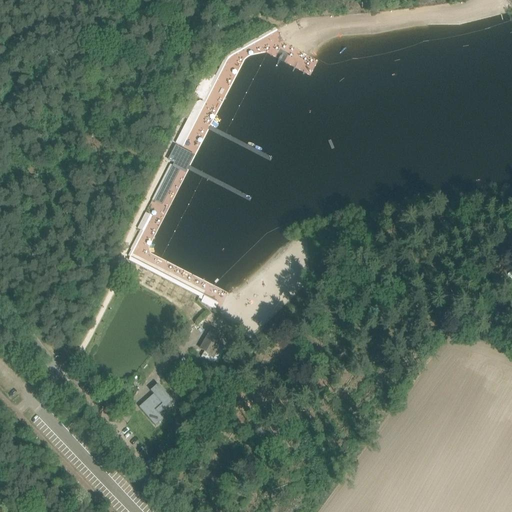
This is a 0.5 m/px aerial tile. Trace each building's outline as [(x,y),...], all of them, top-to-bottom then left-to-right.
[(194,96),(203,100),(215,76),(206,71),(194,96)] [(191,111),(183,129),(190,133),(199,114),(191,111)] [(184,146),(186,134),(180,133),(177,144),(184,146)] [(189,153),(174,146),(168,158),(183,166),(189,153)] [(145,213),(137,229),(144,232),(152,216),(145,213)] [(225,337),(211,329),(199,349),(204,352),(201,357),(215,365),(223,352),(218,349),(225,337)] [(173,402),(158,384),(150,391),(154,394),(139,408),(155,426),(163,419),(159,414),(173,402)]
